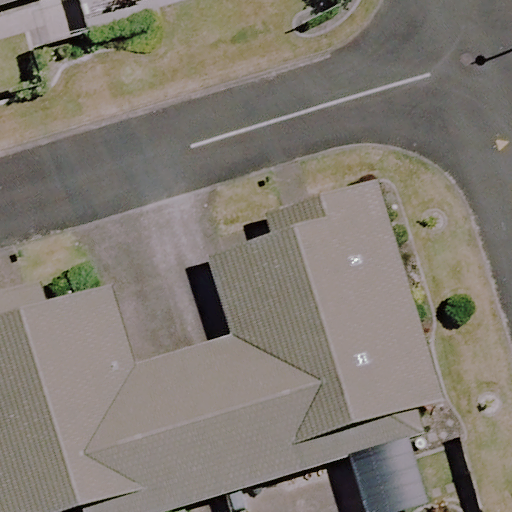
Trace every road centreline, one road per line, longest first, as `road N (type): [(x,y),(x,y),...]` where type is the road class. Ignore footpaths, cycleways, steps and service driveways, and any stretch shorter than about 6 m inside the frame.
road 1 (residential): [(0,205),(477,61)]
road 2 (residential): [(477,61),(511,177)]
